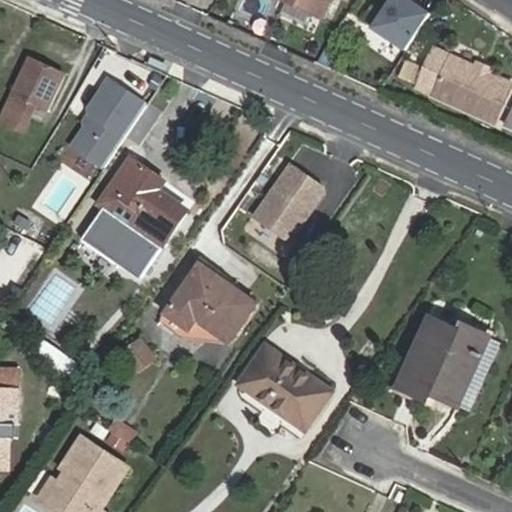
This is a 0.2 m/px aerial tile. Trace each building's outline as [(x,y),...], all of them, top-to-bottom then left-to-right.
[(281,0),(322,17),(329,0),(281,0)] [(412,0),(382,0),(365,27),(405,52),(431,12),(412,0)] [(434,55),(427,72),(442,78),(449,62),(434,55)] [(511,94),(511,86),(450,59),(449,62),(442,78),(427,72),(419,90),(498,125),(511,94)] [(31,102),(39,105),(49,110),(64,76),(31,60),(2,120),(25,132),(32,118),(25,114),(31,102)] [(145,101),(106,75),(84,107),(92,112),(68,147),(99,168),(145,101)] [(32,118),(39,105),(31,102),(25,114),(32,118)] [(102,210),(81,241),(140,281),(194,201),(127,156),(94,204),(102,210)] [(290,240),(324,189),(287,164),(253,215),(290,240)] [(15,206),(7,226),(25,232),(32,212),(15,206)] [(197,322),(230,345),(257,307),(216,278),(213,283),(199,272),(166,316),(190,332),(197,322)] [(229,347),(230,345),(197,322),(190,332),(166,316),(161,322),(183,338),(229,347)] [(458,407),(486,339),(450,323),(447,330),(428,322),(399,389),(435,405),(438,398),(458,407)] [(26,354),(68,377),(77,359),(36,336),(26,354)] [(123,346),(136,372),(157,361),(143,336),(123,346)] [(500,345),(486,339),(458,407),(471,413),(500,345)] [(268,346),(240,385),(255,396),(282,356),(268,346)] [(282,356),(255,396),(307,431),(334,391),(282,356)] [(0,460),(10,461),(11,425),(19,425),(20,392),(0,391),(0,460)] [(116,417),(106,431),(128,446),(137,433),(116,417)] [(112,511),(139,474),(95,443),(74,472),(84,479),(75,491),(69,487),(56,507),(63,511),(112,511)] [(0,468),(10,469),(10,461),(0,460),(0,468)] [(50,503),(56,507),(69,487),(63,483),(50,503)]
